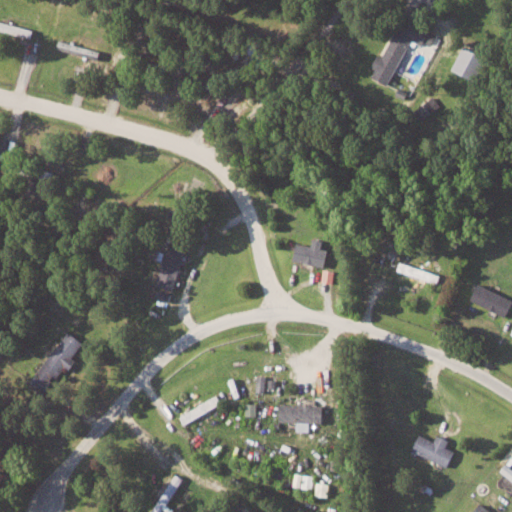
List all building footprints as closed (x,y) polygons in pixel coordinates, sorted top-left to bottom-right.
[(413,38),(432,46),(436,38),(401,22),(386,56),(381,54),(371,76),(392,85),(413,38)] [(59,49),(87,55),(84,66),(77,65),(73,78),(92,82),(100,50),(61,40),(59,49)] [(456,70),(480,80),(490,57),(466,46),(456,70)] [(326,239),(315,236),(313,244),(300,241),(296,259),(328,266),(331,248),(324,247),(326,239)] [(175,290),(189,249),(172,243),(157,284),(175,290)] [(400,270),(441,281),(443,272),(403,261),(400,270)] [(473,299),(509,315),(511,308),(511,296),(481,282),(473,299)] [(47,392),(67,363),(70,365),(87,341),(69,329),(33,382),(47,392)] [(267,391),(268,374),(259,374),(258,390),(267,391)] [(246,414),(258,415),(258,402),(246,402),(246,414)] [(300,430),(313,430),(313,421),(326,421),(326,404),(282,403),(282,421),(300,421),(300,430)] [(449,446),(452,438),(439,433),(437,439),(420,432),(413,451),(451,465),(456,449),(449,446)] [(511,478),(511,465),(507,462),(501,470),(511,478)] [(165,511),(184,475),(175,471),(154,511),(165,511)] [(313,488),(315,475),(296,471),(294,485),(313,488)] [(316,495),(331,495),(332,482),(316,481),(316,495)] [(496,511),(483,501),(473,511),(496,511)]
